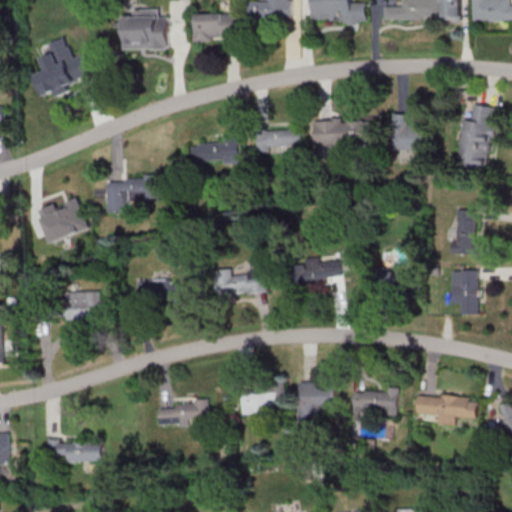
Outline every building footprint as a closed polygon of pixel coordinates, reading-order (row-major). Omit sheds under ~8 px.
[(368,21),(368,2),(353,2),(352,0),(313,0),(314,21),(368,21)] [(440,18),(439,0),(403,0),(404,6),(386,6),(386,20),(440,18)] [(443,0),(444,21),(462,21),(462,0),(443,0)] [(474,0),(475,21),(511,20),(511,5),(511,0),(474,0)] [(125,49),(169,49),(169,17),(160,17),(160,11),(124,11),(125,49)] [(196,14),(196,40),(238,40),(238,14),(196,14)] [(81,57),(61,64),(58,55),(44,60),(48,71),(38,75),(45,94),(89,79),(81,57)] [(499,109),(475,106),(473,121),(464,120),(459,164),(492,168),(499,109)] [(410,125),(411,115),(395,114),(394,150),(430,151),(430,125),(410,125)] [(317,148),(373,147),(372,120),(316,121),(317,148)] [(258,129),(259,150),(305,149),(304,129),(258,129)] [(240,141),(194,142),(195,164),(241,163),(240,141)] [(128,200),(158,199),(158,178),(108,179),(109,213),(128,212),(128,200)] [(457,255),(478,255),(478,211),(457,210),(457,255)] [(36,214),(37,247),(72,246),(71,223),(48,224),(48,214),(36,214)] [(292,264),(294,285),(343,280),(341,259),(292,264)] [(234,270),(216,271),(219,297),(267,293),(265,270),(234,273),(234,270)] [(377,290),(422,290),(421,270),(377,270),(377,290)] [(481,315),(481,271),(454,271),(454,303),(463,303),(463,315),(481,315)] [(174,281),(138,281),(138,302),(187,302),(187,285),(174,285),(174,281)] [(38,322),(103,320),(102,291),(37,294),(38,322)] [(244,382),(244,413),(286,413),(286,382),(244,382)] [(301,382),(301,426),(337,426),(337,382),(301,382)] [(357,418),(400,418),(401,389),(357,388),(357,418)] [(442,414),(442,422),(458,423),(458,417),(479,418),(480,397),(420,394),(419,413),(442,414)] [(511,400),(500,405),(511,433),(511,400)] [(160,403),(161,426),(213,424),(212,402),(160,403)] [(0,484),(10,484),(10,434),(0,433),(0,484)] [(51,460),(104,460),(104,441),(51,441),(51,460)]
